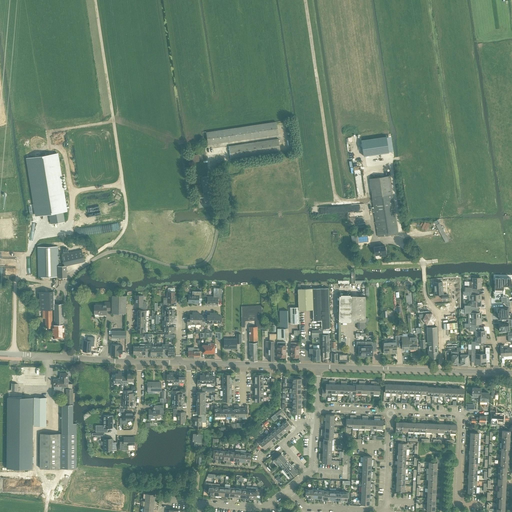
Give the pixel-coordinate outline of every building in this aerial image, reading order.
[(206,132),(208,144),(277,134),(275,122),(206,132)] [(361,140),(364,156),(388,153),(388,152),(386,137),(361,140)] [(228,146),(230,158),(279,151),(278,139),(228,146)] [(57,153),(27,158),(36,216),(49,214),(51,224),(57,223),(57,221),(61,221),(60,212),(67,211),(64,193),(63,193),(57,153)] [(200,184),(195,185),(196,192),(198,192),(198,198),(204,197),(205,204),(214,203),(211,176),(201,177),(203,193),(202,193),(200,184)] [(369,179),(370,184),(378,236),(398,233),(390,184),(389,176),(369,179)] [(445,243),(449,241),(439,223),(436,225),(445,243)] [(59,277),(59,278),(66,277),(66,266),(58,266),(58,246),(38,247),(38,277),(59,277)] [(386,255),(385,246),(374,247),(375,255),(382,254),(382,256),(386,255)] [(62,254),(63,261),(64,266),(84,261),(81,250),(62,254)] [(469,287),(464,287),(464,291),(479,291),(479,288),(481,288),(481,278),(473,278),(473,281),(469,281),(469,287)] [(495,278),(494,292),(503,293),(503,286),(511,286),(511,278),(495,278)] [(438,282),(433,283),(433,284),(434,294),(441,294),(441,299),(448,298),(448,294),(443,295),(442,282),(438,282)] [(174,292),(174,288),(172,288),(168,288),(168,292),(167,292),(167,298),(163,298),(163,305),(169,305),(169,302),(172,302),(175,303),(175,292),(174,292)] [(207,297),(207,305),(218,305),(218,299),(221,299),(221,294),(222,294),(222,288),(218,288),(214,288),(214,293),(213,293),(213,297),(207,297)] [(312,289),(313,309),(313,321),(321,320),(321,329),(330,328),(328,288),(312,289)] [(313,309),(312,289),(298,289),(299,310),(313,309)] [(54,291),(39,292),(40,310),(44,310),(44,318),(45,318),(45,328),(52,327),(53,338),(54,338),(56,338),(57,337),(64,337),(63,304),(54,304),(54,291)] [(188,303),(199,303),(199,298),(202,298),(202,292),(192,291),(192,295),(188,295),(188,303)] [(479,291),(464,291),(464,295),(468,295),(468,300),(471,300),(481,300),(481,297),(481,295),(479,295),(479,291)] [(135,306),(139,306),(139,309),(146,309),(146,302),(143,302),(143,296),(135,295),(135,306)] [(112,296),(112,314),(126,314),(126,296),(112,296)] [(339,302),(339,321),(341,321),(351,321),(351,296),(350,296),(340,296),(339,296),(339,302)] [(365,296),(351,296),(351,321),(357,321),(357,329),(365,329),(365,297),(365,296)] [(471,305),(464,305),(464,309),(479,309),(479,306),(481,306),(481,304),(481,300),(471,300),(471,305)] [(94,317),(95,317),(95,314),(106,314),(106,310),(110,310),(110,302),(105,302),(105,305),(94,305),(94,317)] [(170,306),(163,306),(163,315),(165,315),(175,315),(175,312),(173,312),(173,309),(170,309),(170,306)] [(261,306),(242,307),(242,328),(244,328),(244,322),(255,321),(255,326),(257,326),(257,330),(262,329),(261,306)] [(290,307),(290,324),(299,324),(298,307),(290,307)] [(497,308),(496,308),(496,312),(497,312),(498,319),(501,319),(505,319),(508,318),(507,308),(499,308),(498,308),(497,308)] [(479,309),(464,309),(464,313),(468,313),(468,318),(480,318),(481,315),(481,313),(479,313),(479,309)] [(287,310),(279,311),(280,323),(280,328),(280,329),(285,328),(288,328),(287,310)] [(190,325),(196,325),(196,313),(192,313),(192,315),(190,315),(190,317),(187,317),(187,324),(190,325)] [(201,325),(204,325),(204,316),(201,316),(201,315),(199,315),(199,313),(196,313),(196,325),(201,325)] [(213,325),(213,323),(213,313),(210,313),(210,315),(207,315),(207,316),(204,316),(204,325),(207,325),(213,325)] [(213,313),(213,323),(218,323),(218,325),(221,325),(222,317),(219,316),(219,315),(216,315),(216,313),(213,313)] [(163,320),(163,324),(170,324),(170,321),(173,321),(173,318),(174,318),(175,315),(165,315),(164,320),(163,320)] [(468,323),(464,323),(464,328),(469,328),(469,327),(479,327),(479,324),(480,324),(480,322),(480,318),(468,318),(468,323)] [(504,324),(498,324),(499,331),(502,331),(502,332),(506,332),(506,331),(509,330),(509,326),(511,326),(511,321),(508,321),(504,322),(504,324)] [(170,324),(163,324),(162,327),(164,327),(164,333),(172,333),(172,330),(174,330),(174,327),(170,327),(170,324)] [(257,343),(258,343),(257,330),(257,326),(255,326),(249,327),(250,358),(250,361),(257,361),(257,343)] [(421,340),(421,348),(426,348),(426,347),(428,347),(428,358),(438,358),(437,327),(427,327),(428,343),(426,343),(426,339),(421,340)] [(479,327),(469,327),(469,328),(469,331),(475,331),(475,336),(485,336),(485,333),(485,330),(484,330),(484,327),(479,327)] [(207,337),(207,340),(208,340),(208,353),(214,353),(214,348),(216,348),(217,347),(217,344),(216,344),(215,344),(215,343),(211,343),(211,337),(213,337),(213,332),(204,333),(204,337),(207,337)] [(237,339),(224,339),(224,349),(237,349),(237,343),(241,343),(241,334),(236,334),(237,339)] [(269,341),(265,341),(265,349),(274,349),(274,341),(274,339),(276,339),(276,334),(270,334),(269,341)] [(396,342),(383,343),(384,354),(397,353),(396,347),(399,347),(398,335),(395,336),(396,342)] [(402,335),(398,335),(399,347),(402,347),(402,350),(410,349),(409,336),(402,337),(402,335)] [(416,336),(409,336),(410,349),(417,349),(416,336)] [(475,341),(471,342),(471,348),(475,348),(475,345),(480,345),(484,345),(484,342),(485,342),(485,340),(485,336),(475,336),(475,341)] [(83,340),(83,351),(90,352),(91,346),(94,346),(94,337),(87,337),(87,341),(83,340)] [(372,342),(372,341),(365,342),(366,355),(373,355),(372,351),(376,351),(376,342),(372,342)] [(165,345),(165,352),(168,352),(168,357),(171,357),(171,355),(174,355),(174,347),(168,347),(168,345),(168,342),(165,342),(165,345)] [(277,357),(285,357),(286,345),(286,342),(277,342),(277,357)] [(290,356),(290,357),(299,358),(299,343),(290,342),(290,353),(290,354),(290,355),(290,356)] [(365,342),(357,342),(357,346),(358,346),(359,355),(359,357),(364,357),(364,355),(366,355),(365,342)] [(119,345),(111,344),(111,355),(118,355),(119,353),(122,353),(122,346),(119,345)] [(145,351),(148,351),(148,344),(139,344),(139,346),(139,356),(142,356),(142,354),(145,354),(145,351)] [(153,356),(156,356),(156,346),(151,346),(151,344),(148,344),(148,351),(151,352),(150,354),(153,354),(153,356)] [(162,352),(165,352),(165,345),(162,345),(162,346),(156,346),(156,356),(160,356),(160,354),(162,355),(162,352)] [(504,345),(500,345),(500,348),(501,356),(511,355),(511,354),(511,347),(504,348),(504,345)] [(485,354),(480,354),(480,364),(483,364),(486,364),(486,362),(489,362),(489,353),(489,351),(489,347),(485,347),(485,354)] [(475,348),(471,348),(471,350),(471,355),(471,362),(474,362),(474,364),(477,364),(480,364),(480,354),(475,354),(475,348)] [(274,349),(265,349),(265,358),(268,358),(268,361),(274,361),(274,349)] [(115,374),(113,374),(113,384),(121,384),(121,383),(124,383),(124,376),(121,376),(121,371),(118,371),(118,373),(115,373),(115,374)] [(124,376),(124,383),(128,383),(128,381),(133,381),(133,373),(131,373),(131,371),(127,371),(127,376),(124,376)] [(172,384),(176,384),(176,377),(173,377),(173,373),(169,373),(169,374),(167,374),(167,383),(172,383),(172,384)] [(176,377),(176,384),(179,384),(179,383),(185,383),(185,375),(182,375),(182,373),(179,373),(179,377),(176,377)] [(206,383),(206,373),(202,373),(202,375),(200,375),(200,378),(197,378),(197,385),(200,385),(200,383),(206,383)] [(209,373),(206,373),(206,383),(211,383),(211,385),(215,385),(214,377),(212,377),(212,375),(209,375),(209,373)] [(60,379),(54,379),(54,386),(68,386),(68,388),(66,388),(66,404),(73,405),(73,399),(73,389),(72,389),(72,384),(68,384),(68,374),(61,374),(61,379),(60,379)] [(148,382),(147,391),(148,391),(148,394),(155,394),(155,391),(161,391),(161,382),(148,382)] [(331,393),(332,384),(326,384),(325,389),(322,389),(322,396),(326,396),(326,393),(331,393)] [(420,394),(419,398),(421,398),(422,398),(422,394),(427,394),(428,387),(427,387),(427,386),(421,386),(421,394),(420,394)] [(480,401),(480,392),(481,388),(472,388),(472,396),(477,397),(477,401),(480,401)] [(132,390),(123,390),(123,393),(123,399),(135,399),(135,395),(133,395),(133,393),(132,393),(132,390)] [(174,394),(174,399),(184,399),(184,396),(182,396),(182,393),(180,393),(180,391),(175,391),(172,391),(172,394),(174,394)] [(480,392),(480,401),(485,401),(485,406),(488,406),(488,393),(480,392)] [(33,397),(7,397),(7,398),(6,469),(32,469),(33,397)] [(34,426),(46,426),(46,397),(34,397),(34,426)] [(123,404),(123,407),(132,407),(132,405),(133,405),(133,402),(135,402),(135,399),(123,399),(123,404)] [(184,399),(174,399),(174,405),(172,405),(172,408),(181,408),(181,405),(182,405),(182,403),(184,403),(184,399)] [(159,415),(163,415),(163,405),(155,405),(155,409),(149,410),(149,418),(149,420),(150,420),(156,420),(156,418),(159,418),(159,415)] [(173,409),(173,416),(177,416),(177,422),(185,422),(185,412),(180,412),(180,409),(173,409)] [(120,418),(120,424),(127,424),(127,420),(133,420),(133,412),(123,412),(123,418),(120,418)] [(497,414),(497,424),(497,421),(503,421),(503,423),(508,424),(508,421),(503,420),(503,418),(503,414),(497,414)] [(112,415),(104,415),(104,426),(96,426),(96,432),(104,432),(104,428),(107,428),(112,428),(112,424),(112,421),(112,415)] [(194,418),(194,428),(202,428),(202,422),(205,422),(205,415),(198,415),(198,418),(194,418)] [(286,420),(282,423),(288,430),(292,427),(286,420)] [(282,423),(278,427),(284,433),(288,430),(282,423)] [(278,427),(274,430),(280,436),(284,433),(278,427)] [(274,430),(270,433),(276,440),(280,436),(274,430)] [(40,468),(61,468),(61,433),(40,433),(40,468)] [(61,433),(61,468),(76,468),(76,463),(76,433),(61,433)] [(269,434),(267,436),(272,443),(276,440),(270,433),(269,434)] [(194,446),(201,446),(202,434),(193,434),(192,441),(194,441),(194,446)] [(267,436),(263,439),(268,446),(272,443),(267,436)] [(120,442),(120,450),(128,450),(128,445),(134,445),(134,437),(124,437),(124,442),(120,442)] [(113,438),(112,438),(104,438),(103,438),(103,450),(104,450),(112,450),(112,442),(113,442),(113,438)] [(263,439),(259,442),(264,449),(268,446),(263,439)] [(276,465),(278,464),(285,458),(281,453),(274,459),(272,461),(276,465)] [(322,457),(322,463),(331,463),(331,464),(339,465),(339,464),(341,464),(341,461),(339,461),(331,460),(331,457),(322,456),(322,457)] [(278,464),(282,468),(289,463),(285,458),(278,464)] [(282,468),(286,473),(293,467),(289,463),(282,468)] [(293,467),(286,473),(290,478),(297,472),(293,467)] [(205,483),(205,490),(208,490),(207,494),(210,495),(210,499),(212,499),(214,484),(205,483)] [(252,487),(251,498),(254,499),(253,503),(256,503),(256,499),(256,498),(259,498),(259,495),(260,495),(260,489),(257,489),(257,488),(252,487)] [(311,501),(311,499),(311,498),(311,489),(305,489),(302,488),(302,496),(305,496),(305,497),(308,497),(308,501),(311,501)] [(341,491),(341,500),(344,500),(347,500),(347,498),(349,498),(349,492),(347,492),(341,491)] [(146,493),(145,501),(154,502),(155,494),(146,493)] [(145,501),(144,508),(153,509),(154,502),(145,501)]
